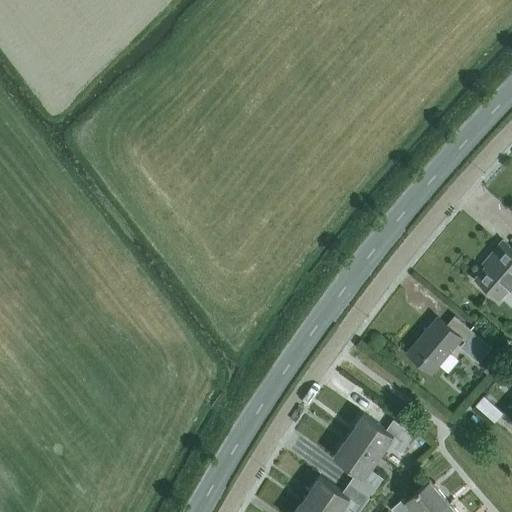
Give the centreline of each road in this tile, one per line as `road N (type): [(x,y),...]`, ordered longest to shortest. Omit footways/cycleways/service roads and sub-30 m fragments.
road 1 (secondary): [(195,511),(310,327),(511,91)]
road 2 (residential): [(511,130),(334,347),(228,511)]
